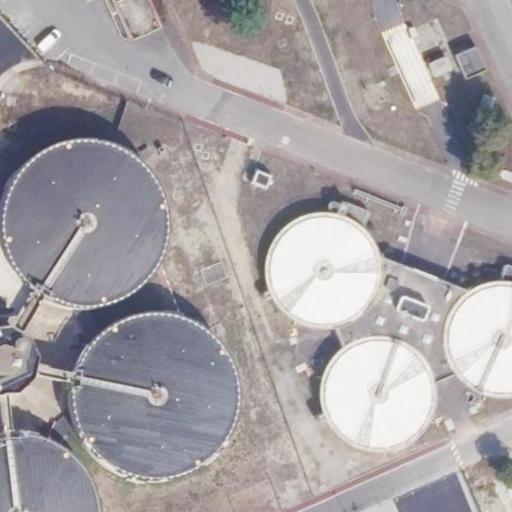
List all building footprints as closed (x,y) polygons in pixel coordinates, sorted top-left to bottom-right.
[(151,25),(144,0),(117,0),(126,31),(151,25)] [(455,52),(462,76),(482,69),(475,46),(455,52)] [(18,176),(6,200),(2,226),(6,252),(18,276),(37,294),(51,301),(61,306),(79,309),(87,310),(98,308),(113,306),(136,294),(155,275),(167,252),(171,226),(167,200),(155,176),(136,158),(112,146),(86,142),(60,146),(37,158),(18,176)] [(353,319),(368,306),(378,288),(381,269),(378,249),(368,232),(353,218),(335,211),(315,210),(297,215),(281,226),(269,241),(263,259),(263,278),(269,296),(281,311),(297,322),(315,327),(334,326),(353,319)] [(511,393),(511,281),(495,281),(476,286),(460,298),(449,315),(444,334),(447,354),(456,371),(470,385),(488,393),(508,394),(511,393)] [(81,375),(78,385),(77,408),(77,411),(81,425),(84,436),(99,457),(120,473),(144,482),(171,483),(196,476),(218,461),(233,440),(242,415),(243,389),(236,364),(221,342),(200,326),(175,318),(149,317),(124,324),(110,334),(102,339),(95,348),(86,360),(81,375)] [(0,398),(0,399),(10,399),(13,399),(34,381),(34,377),(35,366),(24,341),(15,334),(0,333),(0,398)] [(404,443),(419,431),(429,415),(433,396),(431,377),(422,360),(408,346),(391,338),(372,337),(354,341),(338,351),(326,365),(320,382),(319,401),(324,419),(335,434),(350,444),(368,450),(386,450),(404,443)] [(0,511),(100,511),(100,502),(92,477),(76,456),(57,443),(54,442),(29,434),(17,434),(4,435),(2,435),(0,435),(0,511)]
